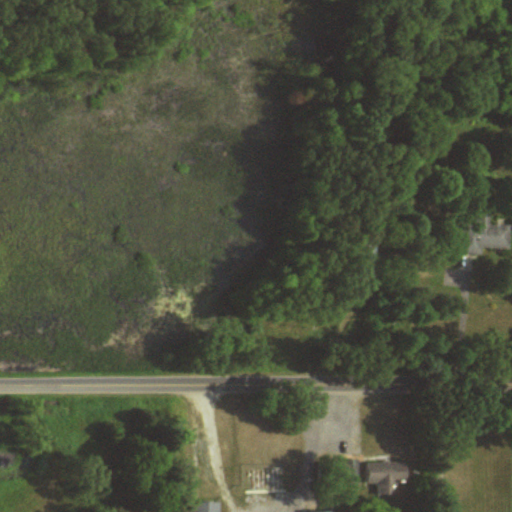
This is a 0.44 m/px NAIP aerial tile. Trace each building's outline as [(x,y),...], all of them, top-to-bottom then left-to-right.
[(434,144),(434,128),(426,128),(426,144),(434,144)] [(480,250),(509,250),(510,226),(489,225),(489,210),(473,209),(473,223),(459,222),(459,254),(480,254),(480,250)] [(360,279),(378,264),(370,254),(377,248),(367,237),(361,242),(359,241),(340,256),(360,279)] [(357,462),(326,462),(326,486),(357,486),(357,462)] [(366,485),(377,485),(377,496),(395,496),(395,483),(405,483),(405,463),(366,463),(366,485)] [(215,511),(216,503),(187,503),(187,511),(215,511)]
